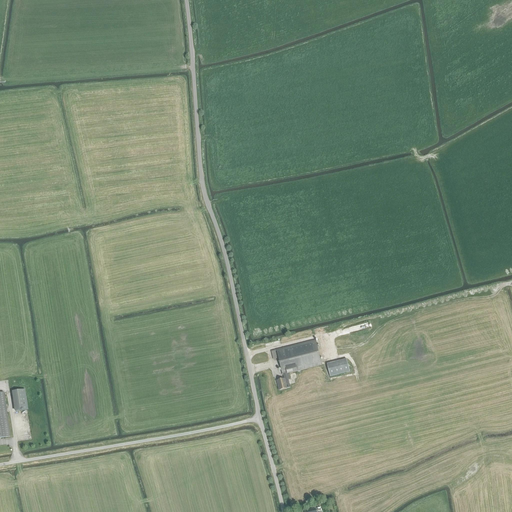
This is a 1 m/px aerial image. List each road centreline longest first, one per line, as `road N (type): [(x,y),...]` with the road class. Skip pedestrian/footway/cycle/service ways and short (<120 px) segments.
road 1 (unclassified): [(259,417),(202,185),(186,0)]
road 2 (unclassified): [(259,417),(0,464)]
road 3 (track): [(335,334),(345,324),(500,284),(511,289)]
